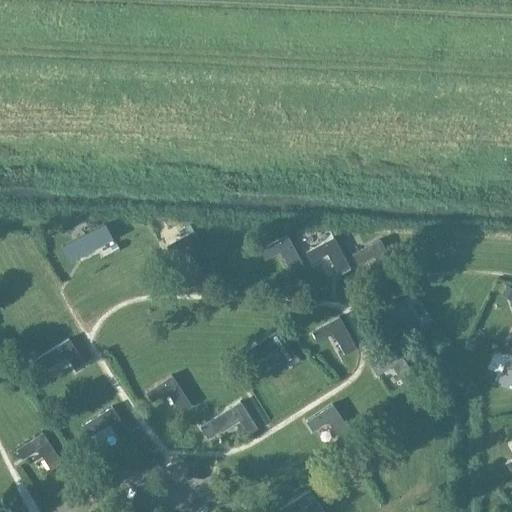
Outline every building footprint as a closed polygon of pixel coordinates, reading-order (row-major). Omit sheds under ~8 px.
[(68,246),(86,274),(113,257),(95,228),(68,246)] [(187,247),(199,268),(210,262),(193,231),(166,246),(171,255),(187,247)] [(291,272),(302,266),(286,235),(259,249),(264,259),(280,250),(291,272)] [(338,274),(349,268),(332,237),(305,252),(310,261),(326,253),(338,274)] [(384,276),(395,270),(379,240),(352,254),(357,263),(373,255),(384,276)] [(0,265),(9,261),(0,242),(0,265)] [(137,272),(148,264),(138,249),(126,257),(137,272)] [(11,260),(0,266),(0,293),(23,280),(11,260)] [(116,264),(86,280),(94,295),(115,284),(123,299),(132,294),(116,264)] [(32,292),(3,308),(16,332),(45,316),(32,292)] [(421,322),(430,319),(413,293),(384,313),(391,323),(411,310),(421,322)] [(116,325),(136,352),(150,342),(130,315),(116,325)] [(344,353),(355,348),(338,317),(311,331),(316,340),(332,332),(344,353)] [(285,362),(293,356),(277,330),(248,349),(254,360),(275,347),(285,362)] [(75,370),(84,365),(68,339),(38,358),(45,368),(65,355),(75,370)] [(404,385),(415,378),(396,349),(370,366),(376,374),(391,365),(404,385)] [(511,355),(509,354),(497,383),(511,388),(511,355)] [(211,356),(179,366),(190,402),(222,393),(211,356)] [(293,368),(269,387),(277,398),(295,384),(306,399),(313,394),(293,368)] [(179,411),(190,405),(171,376),(145,392),(151,401),(166,391),(179,411)] [(362,387),(342,400),(351,413),(371,400),(362,387)] [(247,433),(256,428),(239,402),(210,421),(217,431),(237,418),(247,433)] [(4,403),(0,406),(0,412),(10,426),(17,421),(4,403)] [(340,440),(350,433),(331,404),(306,421),(312,430),(327,420),(340,440)] [(119,438),(127,432),(111,407),(82,425),(88,436),(109,423),(119,438)] [(58,481),(68,474),(41,433),(16,449),(21,458),(36,448),(58,481)] [(307,511),(321,511),(308,491),(283,507),(285,511),(294,511),(303,506),(307,511)]
